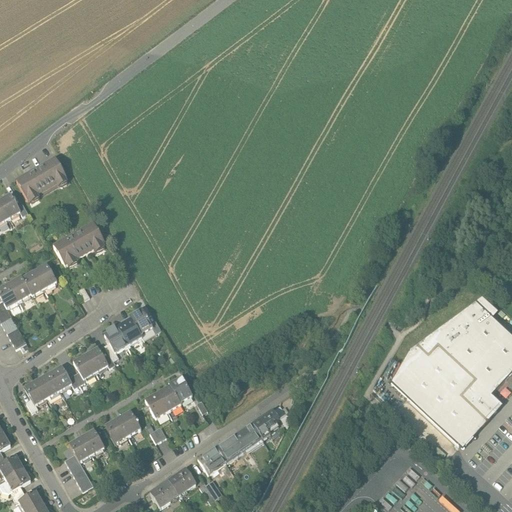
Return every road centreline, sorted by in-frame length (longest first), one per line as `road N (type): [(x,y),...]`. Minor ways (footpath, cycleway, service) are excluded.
road 1 (unclassified): [(17,159),(221,0)]
road 2 (residential): [(132,493),(311,374)]
road 3 (residential): [(1,385),(112,306),(122,287)]
road 4 (residential): [(70,511),(1,385)]
